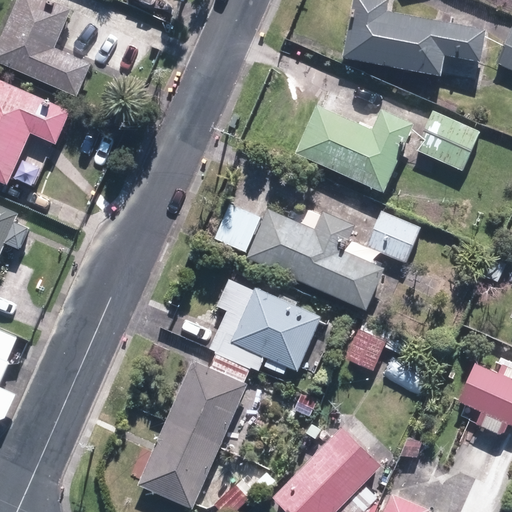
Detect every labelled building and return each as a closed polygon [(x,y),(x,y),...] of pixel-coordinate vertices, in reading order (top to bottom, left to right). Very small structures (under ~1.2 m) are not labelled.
[(60,0),(28,0),(2,60),(84,96),(97,65),(62,50),(80,8),(60,0)] [(358,0),(350,56),(451,73),(455,52),(490,57),(495,25),(395,9),(396,0),(358,0)] [(511,39),(502,64),(511,68),(511,39)] [(80,109),(0,73),(0,177),(16,185),(39,133),(64,144),(80,109)] [(318,103),(300,148),(395,186),(421,120),(387,106),(379,127),(318,103)] [(483,135),(436,113),(419,150),(465,172),(483,135)] [(251,253),(267,215),(234,200),(217,238),(251,253)] [(0,269),(25,212),(0,201),(0,269)] [(321,226),(276,207),(254,257),(372,308),(391,265),(351,248),(362,223),(329,209),(321,226)] [(385,208),(369,245),(412,263),(428,226),(385,208)] [(327,316),(262,287),(239,339),(304,367),(327,316)] [(0,390),(2,385),(22,336),(0,326),(0,390)] [(253,384),(197,359),(155,453),(144,447),(131,476),(198,506),(253,384)] [(511,374),(483,360),(463,400),(483,410),(478,419),(509,434),(511,427),(511,374)] [(0,420),(12,417),(24,394),(2,385),(0,390),(0,420)] [(391,462),(350,423),(278,496),(294,511),(368,511),(384,497),(370,483),(391,462)] [(505,491),(511,473),(511,456),(499,451),(486,483),(505,491)] [(437,511),(440,506),(404,489),(392,511),(437,511)]
